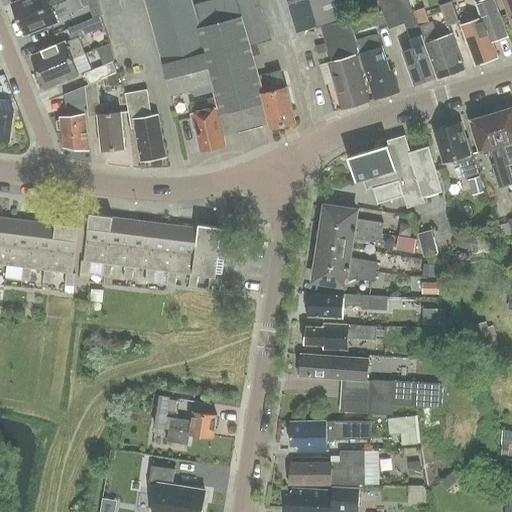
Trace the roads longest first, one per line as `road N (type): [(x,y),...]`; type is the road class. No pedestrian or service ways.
road 1 (unclassified): [(241,511),(293,156)]
road 2 (residential): [(39,177),(182,191),(293,156)]
road 3 (residential): [(293,156),(511,77)]
road 4 (unclassified): [(0,32),(43,148),(39,177)]
